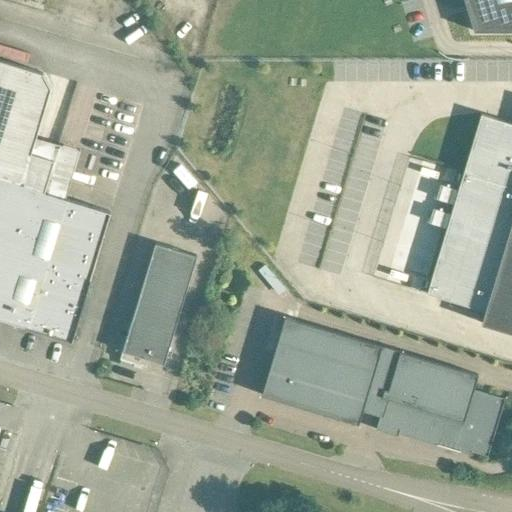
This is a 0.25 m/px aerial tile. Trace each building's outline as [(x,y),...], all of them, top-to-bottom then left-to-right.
[(511,0),(464,0),(474,30),(511,30),(511,0)] [(0,317),(26,326),(40,331),(40,332),(55,336),(55,335),(72,340),(111,211),(45,191),(54,161),(32,154),(51,87),(43,72),(0,59),(0,317)] [(511,122),(480,113),(427,293),(485,310),(481,322),(511,331),(511,122)] [(354,147),(353,191),(369,192),(370,174),(377,174),(377,175),(392,175),(392,165),(400,165),(401,148),(354,147)] [(197,255),(155,242),(120,358),(145,366),(147,358),(164,363),(197,255)] [(271,309),(281,312),(284,302),(274,299),(271,309)] [(400,429),(474,451),(487,455),(505,398),(474,388),(478,374),(459,368),(285,316),(284,318),(274,315),(264,350),(274,353),(261,394),(359,424),(368,392),(386,397),(376,429),(398,435),(400,429)]
